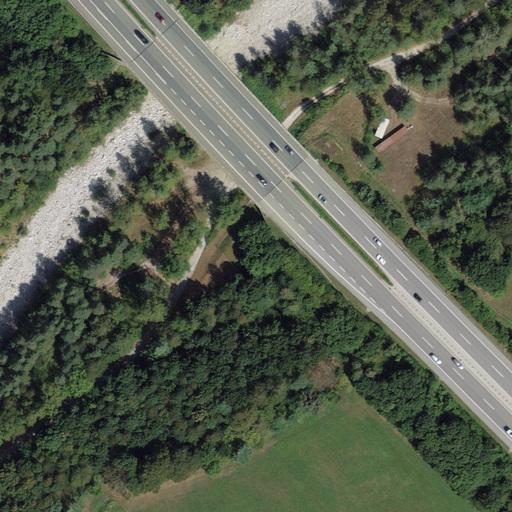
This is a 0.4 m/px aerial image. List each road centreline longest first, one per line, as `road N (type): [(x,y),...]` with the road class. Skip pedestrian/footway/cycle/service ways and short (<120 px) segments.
road 1 (track): [(0,466),(119,376),(165,321),(214,211),(260,144),(306,104),(447,36),(502,0)]
road 2 (motorway): [(99,0),(511,427)]
road 3 (motorway): [(511,386),(139,0)]
